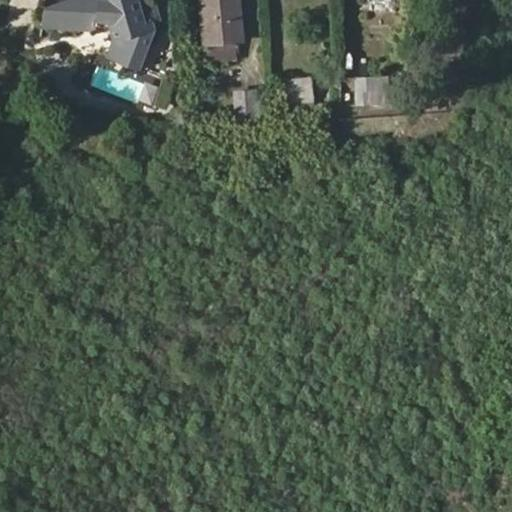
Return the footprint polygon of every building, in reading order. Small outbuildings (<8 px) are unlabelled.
[(139,68),(155,28),(153,23),(162,20),(155,0),(106,0),(106,2),(95,1),(95,0),(46,0),(45,6),(42,26),(89,28),(97,22),(108,22),(113,40),(107,56),(139,68)] [(242,40),(237,0),(199,0),(203,43),(208,43),(233,40),(242,40)] [(235,57),(233,40),(208,43),(209,60),(235,57)] [(331,109),(328,75),(310,77),(312,101),(283,103),(284,113),(331,109)] [(312,101),(310,77),(281,79),(281,80),(283,103),(312,101)] [(400,104),(400,79),(388,79),(388,78),(355,78),(355,105),(389,105),(389,104),(400,104)] [(256,117),(254,91),(233,93),(235,107),(227,107),(228,119),(256,117)]
